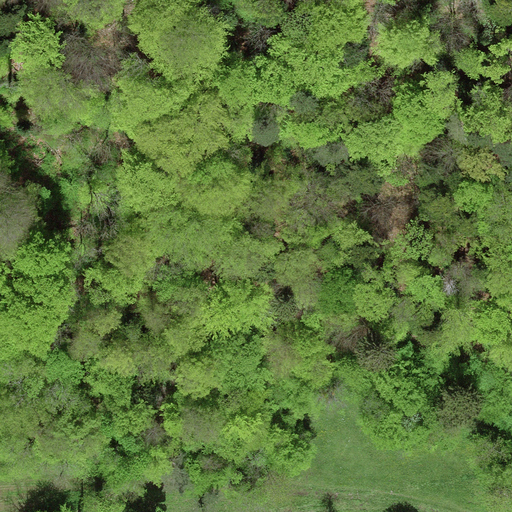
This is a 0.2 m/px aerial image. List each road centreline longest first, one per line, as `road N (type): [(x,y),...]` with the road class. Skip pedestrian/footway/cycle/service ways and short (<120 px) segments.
road 1 (track): [(0,285),(162,296),(511,350)]
road 2 (track): [(436,511),(373,498),(149,476),(0,482)]
